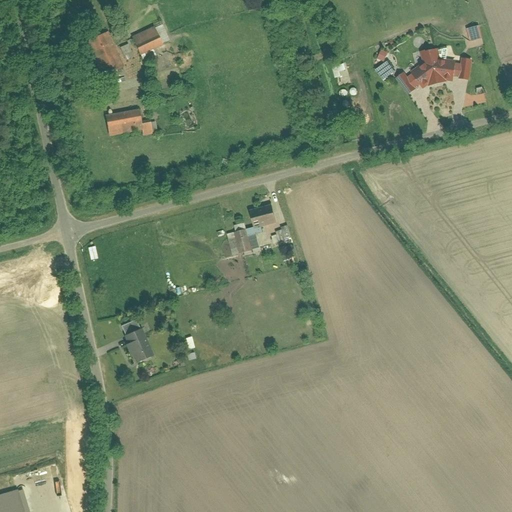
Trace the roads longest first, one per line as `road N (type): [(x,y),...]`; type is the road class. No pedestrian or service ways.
road 1 (residential): [(62,235),(511,115)]
road 2 (residential): [(98,511),(95,395),(62,235)]
road 3 (residential): [(11,0),(62,235)]
